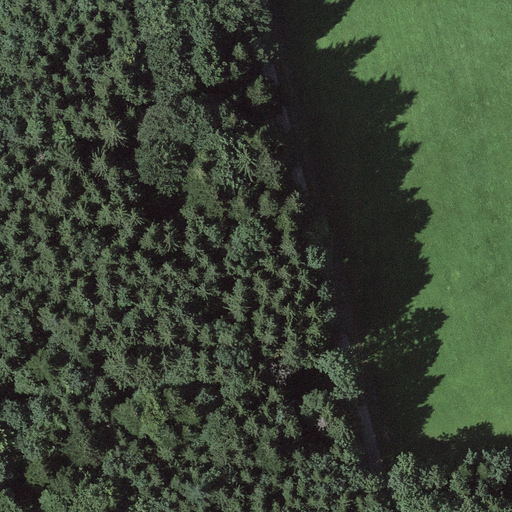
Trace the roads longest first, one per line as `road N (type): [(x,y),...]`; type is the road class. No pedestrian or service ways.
road 1 (track): [(248,0),(373,456)]
road 2 (track): [(52,511),(71,458),(136,395),(177,386),(239,399),(373,456)]
